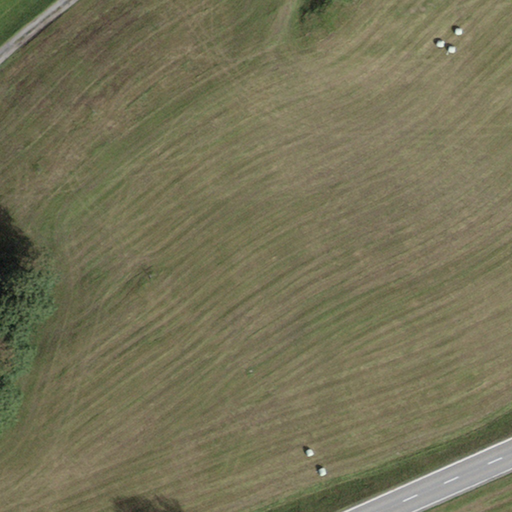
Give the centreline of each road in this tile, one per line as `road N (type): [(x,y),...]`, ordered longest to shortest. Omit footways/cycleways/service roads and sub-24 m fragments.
road 1 (tertiary): [(393,511),(511,460)]
road 2 (track): [(96,0),(0,83)]
